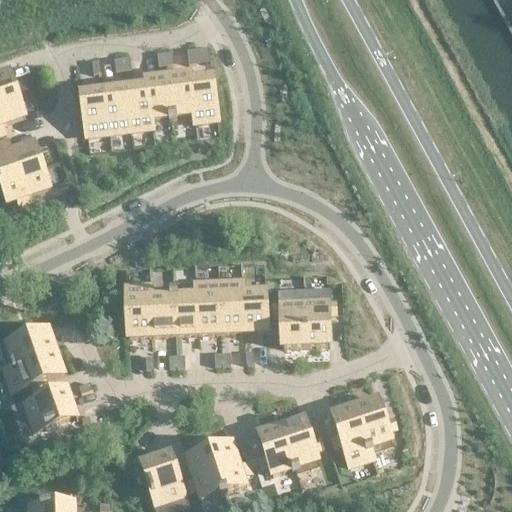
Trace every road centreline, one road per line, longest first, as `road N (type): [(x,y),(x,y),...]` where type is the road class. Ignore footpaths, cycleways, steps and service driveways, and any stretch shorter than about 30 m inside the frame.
road 1 (secondary): [(291,0),(511,407)]
road 2 (residential): [(249,184),(255,108),(241,51),(220,14),(171,47),(95,45),(53,58),(71,137)]
road 3 (residential): [(416,343),(313,388),(194,384),(126,395),(105,385),(84,350)]
road 4 (secondary): [(511,303),(345,0)]
road 5 (unclassified): [(249,184),(178,200),(0,286)]
road 6 (unclassified): [(416,343),(343,227),(305,202),(249,184)]
road 7 (unclassified): [(435,511),(449,436),(416,343)]
